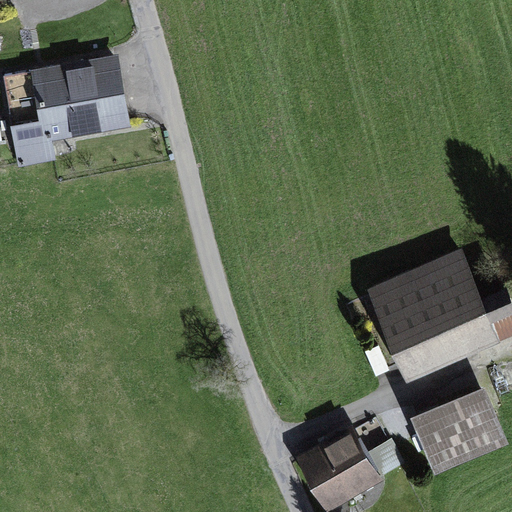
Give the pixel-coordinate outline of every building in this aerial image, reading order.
[(123,56),(36,68),(43,116),(17,119),(22,162),(56,157),(53,136),(133,125),(123,56)] [(469,252),(374,291),(406,368),(501,330),(469,252)] [(375,372),(389,369),(383,344),(370,346),(375,372)] [(487,386),(417,412),(437,467),(507,441),(487,386)] [(377,416),(301,457),(329,508),(405,467),(377,416)]
